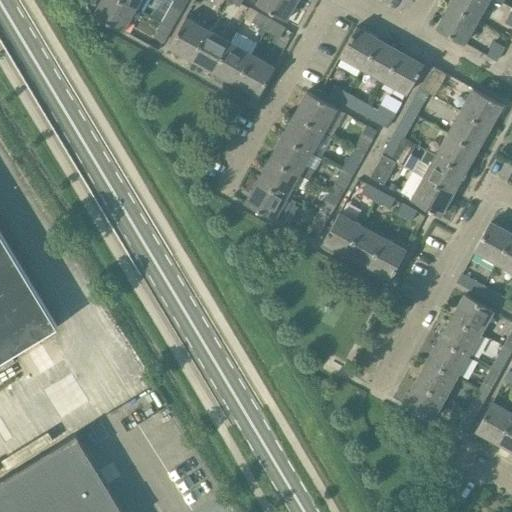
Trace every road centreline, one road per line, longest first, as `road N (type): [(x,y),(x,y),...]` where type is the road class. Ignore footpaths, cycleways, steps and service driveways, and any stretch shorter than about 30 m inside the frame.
road 1 (secondary): [(305,511),(0,1)]
road 2 (residential): [(412,33),(355,1),(326,10),(227,187)]
road 3 (residential): [(385,386),(482,205),(491,198),(511,204)]
